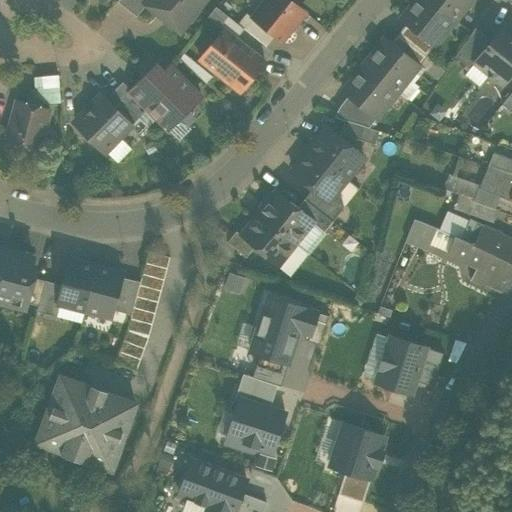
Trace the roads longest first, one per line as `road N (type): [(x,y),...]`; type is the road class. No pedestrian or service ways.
road 1 (residential): [(0,193),(83,215),(179,205),(242,168),(379,0)]
road 2 (unknown): [(471,368),(355,320),(306,311),(265,367),(263,407)]
road 3 (residential): [(395,511),(511,294)]
road 4 (residential): [(36,0),(97,39),(76,60),(0,51)]
